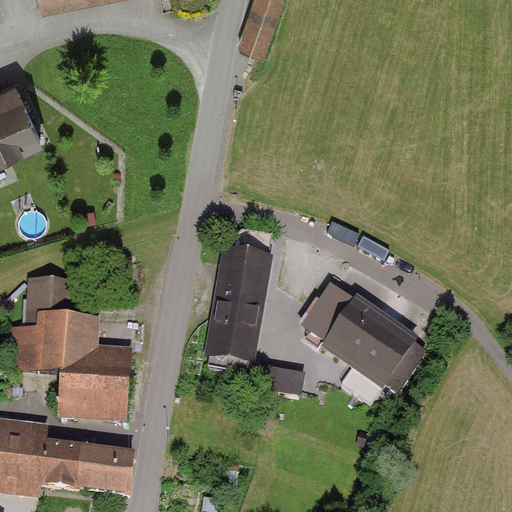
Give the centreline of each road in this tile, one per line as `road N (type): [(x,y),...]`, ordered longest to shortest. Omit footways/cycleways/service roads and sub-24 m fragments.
road 1 (residential): [(196,208),(294,226),(344,246),(441,300),(511,373)]
road 2 (unclassified): [(196,208),(142,511)]
road 3 (unclassified): [(235,0),(196,208)]
